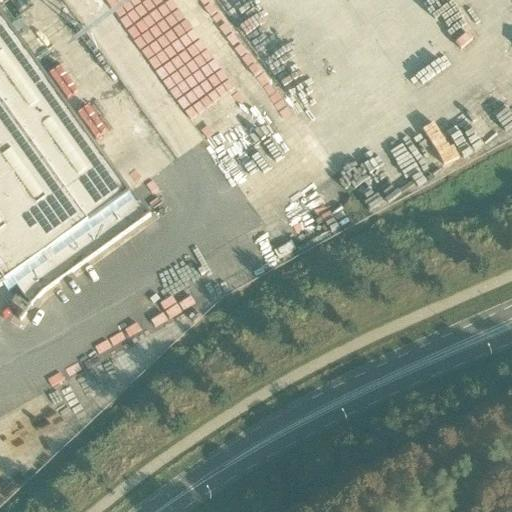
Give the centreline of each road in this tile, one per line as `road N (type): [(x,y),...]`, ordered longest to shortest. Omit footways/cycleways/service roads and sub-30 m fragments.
road 1 (unknown): [(0,337),(46,325),(132,275),(183,218),(170,150),(77,0)]
road 2 (secondary): [(164,511),(251,445),(495,331)]
